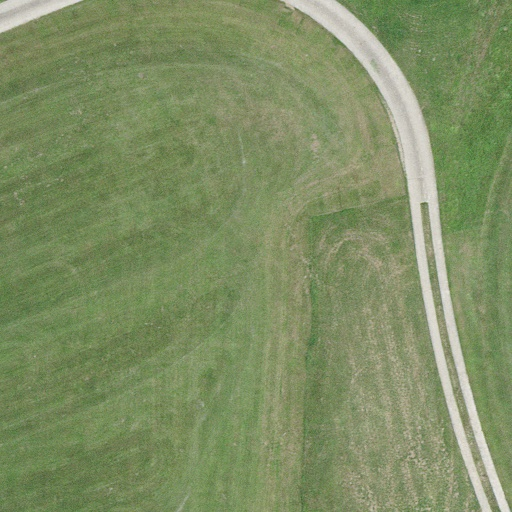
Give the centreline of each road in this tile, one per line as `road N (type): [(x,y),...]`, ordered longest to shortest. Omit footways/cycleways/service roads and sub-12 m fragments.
road 1 (residential): [(501,511),(469,427),(421,151),(403,96),(370,49),(312,0)]
road 2 (unknown): [(257,511),(288,406),(311,230),(318,68),(344,27)]
